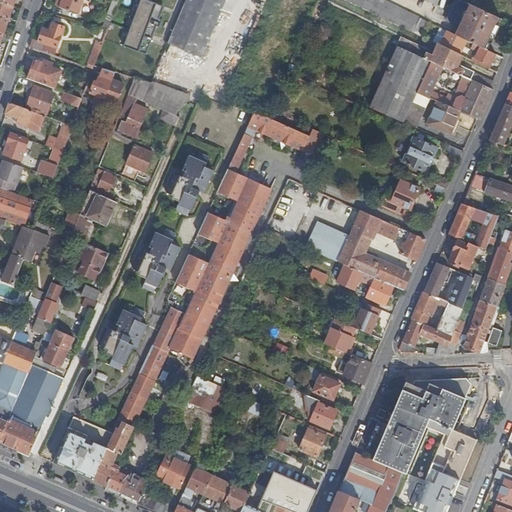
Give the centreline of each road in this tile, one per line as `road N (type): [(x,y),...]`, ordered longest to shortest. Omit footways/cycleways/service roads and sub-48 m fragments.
road 1 (residential): [(378,368),(511,65)]
road 2 (residential): [(318,511),(378,368)]
road 3 (residential): [(378,368),(497,361),(511,367)]
road 4 (residential): [(511,399),(469,511)]
